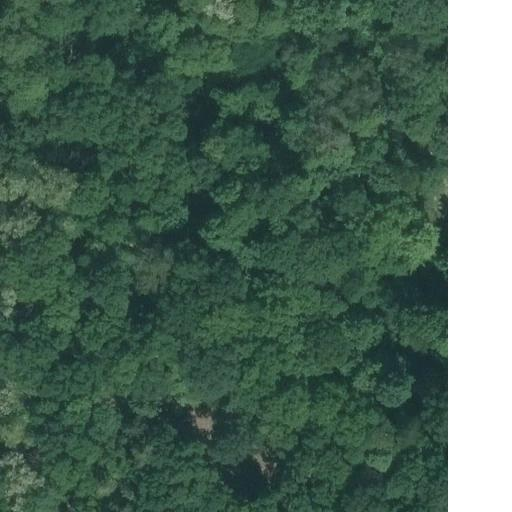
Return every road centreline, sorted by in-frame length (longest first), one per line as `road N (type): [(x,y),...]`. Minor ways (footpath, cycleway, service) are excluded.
road 1 (track): [(437,511),(377,469),(270,426),(228,396),(183,380),(116,376),(54,441),(29,511)]
road 2 (track): [(469,397),(436,387),(402,398),(382,433),(377,469)]
